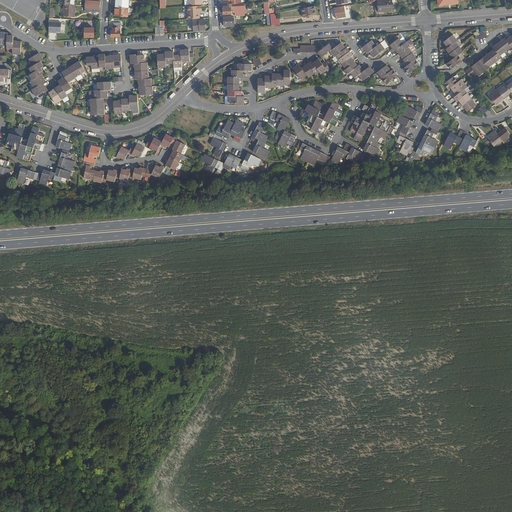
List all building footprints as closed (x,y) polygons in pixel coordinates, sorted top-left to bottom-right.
[(0,0),(0,4),(33,21),(34,21),(39,10),(39,3),(41,0),(0,0)] [(392,11),(391,0),(377,0),(378,12),(392,11)] [(244,15),(244,2),(241,2),(233,3),(228,3),(228,6),(223,6),(223,13),(232,13),(232,6),(233,6),(233,10),(235,10),(235,15),(244,15)] [(74,16),(75,4),(64,4),(64,15),(74,16)] [(201,13),(201,5),(184,6),(184,13),(188,13),(188,19),(193,19),(200,18),(199,13),(201,13)] [(315,14),(314,6),(301,8),(303,16),(315,14)] [(346,17),(344,6),(334,8),(336,18),(346,17)] [(128,17),(129,8),(118,7),(115,7),(115,16),(128,17)] [(234,26),(234,16),(224,17),(224,25),(228,25),(228,26),(234,26)] [(205,30),(205,19),(200,19),(200,18),(193,19),(194,30),(205,30)] [(120,36),(120,23),(114,23),(114,31),(112,31),(112,36),(120,36)] [(94,37),(94,28),(89,28),(89,25),(85,25),(84,37),(94,37)] [(459,39),(454,34),(450,37),(445,41),(449,47),(457,41),(459,39)] [(404,44),(400,38),(391,45),(393,48),(391,50),(393,53),(397,50),(404,44)] [(511,47),(504,38),(501,40),(500,39),(497,41),(505,51),(511,47)] [(409,47),(414,43),(411,39),(404,44),(397,50),(400,54),(409,47)] [(21,55),(22,42),(13,41),(13,48),(13,54),(21,55)] [(377,47),(373,41),(368,44),(362,49),(364,52),(366,50),(368,53),(370,52),(377,47)] [(450,53),(460,46),(457,41),(449,47),(447,49),(450,53)] [(505,51),(497,41),(494,43),(496,45),(492,48),(499,56),(505,51)] [(338,55),(347,49),(342,42),(333,49),(331,50),(336,56),(338,55)] [(331,50),(333,49),(329,44),(318,52),(322,57),(331,50)] [(374,58),(385,49),(381,44),(377,47),(370,52),(374,58)] [(458,55),(464,50),(460,46),(450,53),(454,58),(458,55)] [(404,60),(413,53),(409,47),(400,54),(398,56),(400,58),(402,57),(404,60)] [(340,59),(351,52),(348,48),(347,49),(338,55),(340,59)] [(499,56),(492,48),(490,50),(492,51),(488,53),(495,62),(501,58),(499,56)] [(194,61),(194,53),(190,53),(189,49),(186,49),(181,50),(181,55),(182,62),(186,62),(186,61),(194,61)] [(174,55),(174,52),(170,52),(170,51),(165,51),(166,54),(166,64),(174,63),(174,55)] [(44,60),(40,53),(37,55),(35,52),(28,56),(34,66),(41,62),(44,60)] [(343,63),(353,55),(351,52),(340,59),(343,63)] [(488,53),(487,52),(484,54),(486,56),(482,58),(489,67),(495,62),(488,53)] [(416,60),(417,59),(413,53),(404,60),(406,63),(404,64),(406,67),(416,60)] [(122,67),(122,54),(118,55),(114,56),(115,68),(119,67),(122,67)] [(166,64),(166,54),(158,54),(159,68),(167,67),(166,64)] [(145,63),(144,55),(132,56),(132,64),(135,63),(145,63)] [(182,62),(181,55),(174,55),(174,63),(175,67),(182,67),(182,62)] [(356,62),(354,59),(355,58),(353,55),(343,63),(348,69),(356,62)] [(452,69),(463,60),(458,55),(454,58),(448,63),(452,69)] [(115,68),(114,56),(106,56),(106,67),(107,69),(115,69),(115,68)] [(101,67),(100,57),(87,57),(88,65),(92,65),(92,69),(101,68),(101,67)] [(489,67),(482,58),(477,62),(484,72),(490,68),(489,67)] [(331,69),(325,62),(322,64),(319,59),(313,63),(320,72),(321,74),(327,70),(328,71),(331,69)] [(408,74),(420,65),(416,60),(406,67),(404,68),(408,74)] [(81,71),(85,68),(81,61),(70,68),(76,78),(83,74),(81,71)] [(320,72),(313,63),(312,61),(308,64),(314,73),(316,75),(320,72)] [(41,69),(44,67),(41,62),(34,66),(30,68),(33,73),(41,69)] [(359,66),(356,62),(348,69),(350,72),(359,66)] [(484,72),(477,62),(472,66),(476,72),(479,76),(484,72)] [(149,70),(148,63),(145,63),(135,63),(135,67),(136,67),(136,71),(149,70)] [(301,66),(299,64),(293,68),(301,79),(307,75),(301,66)] [(314,73),(308,64),(305,66),(303,64),(301,66),(307,75),(309,77),(314,73)] [(359,75),(366,70),(364,67),(362,68),(360,65),(359,66),(350,72),(355,78),(359,75)] [(382,78),(393,70),(391,67),(390,68),(387,65),(378,72),(382,78)] [(363,81),(374,72),(370,67),(366,70),(359,75),(363,81)] [(76,78),(70,68),(63,72),(66,77),(69,82),(76,78)] [(9,78),(9,70),(0,69),(0,81),(4,82),(4,78),(9,78)] [(42,75),(44,74),(41,69),(33,73),(31,75),(34,80),(42,75)] [(149,78),(149,70),(136,71),(137,79),(140,79),(149,78)] [(387,83),(397,75),(393,70),(382,78),(387,83)] [(44,83),(46,82),(42,75),(34,80),(31,82),(35,89),(44,83)] [(452,87),(459,82),(455,76),(445,83),(449,89),(452,87)] [(69,82),(66,77),(59,81),(62,86),(66,92),(73,88),(69,82)] [(152,86),(151,78),(149,78),(140,79),(140,87),(152,86)] [(454,91),(465,83),(462,79),(459,82),(452,87),(454,91)] [(112,90),(112,86),(111,82),(98,83),(99,91),(108,90),(112,90)] [(507,94),(511,91),(508,85),(505,82),(497,89),(504,99),(508,95),(507,94)] [(36,97),(48,90),(44,83),(35,89),(32,90),(36,97)] [(465,83),(454,91),(457,95),(465,89),(468,87),(465,83)] [(66,92),(62,86),(57,88),(63,99),(68,96),(66,92)] [(154,95),(153,86),(152,86),(140,87),(141,95),(154,95)] [(63,99),(57,88),(50,92),(57,104),(64,100),(63,99)] [(504,99),(497,89),(494,91),(491,88),(487,92),(496,103),(499,101),(500,102),(504,99)] [(460,99),(468,93),(465,89),(457,95),(454,97),(457,100),(460,99)] [(109,98),(108,90),(99,91),(95,91),(96,99),(104,98),(109,98)] [(472,98),(468,93),(460,99),(462,102),(460,104),(461,106),(472,98)] [(139,109),(138,100),(138,96),(130,96),(130,99),(131,109),(139,109)] [(105,106),(104,98),(96,99),(91,99),(92,107),(105,106)] [(477,105),(472,98),(461,106),(463,109),(466,107),(468,111),(477,105)] [(131,109),(130,99),(122,99),(123,101),(123,111),(131,111),(131,109)] [(322,142),(327,131),(329,132),(332,126),(339,129),(342,123),(339,121),(344,112),(338,109),(339,105),(332,102),(323,121),(317,118),(324,104),(316,100),(312,107),(308,105),(305,111),(303,110),(300,116),(304,119),(301,124),(311,129),(310,131),(319,136),(318,140),(322,142)] [(123,111),(123,101),(115,101),(115,115),(124,114),(123,111)] [(359,142),(368,124),(374,127),(362,150),(369,153),(367,157),(373,160),(379,150),(376,148),(378,144),(377,143),(381,137),(384,139),(387,133),(390,134),(393,128),(387,125),(390,119),(381,114),(382,112),(376,108),(377,105),(373,102),(367,113),(363,112),(361,117),(355,115),(352,122),(354,123),(350,132),(355,134),(353,138),(359,142)] [(409,131),(413,123),(408,121),(410,118),(417,122),(420,116),(423,110),(413,105),(411,109),(407,108),(402,118),(399,116),(396,123),(399,125),(395,134),(400,137),(396,144),(402,147),(398,154),(406,158),(407,155),(413,158),(414,155),(424,160),(426,155),(431,158),(438,144),(434,141),(442,125),(438,123),(442,116),(433,111),(428,120),(425,127),(431,130),(429,133),(427,132),(424,137),(419,147),(417,151),(411,148),(414,144),(409,141),(405,139),(409,131)] [(105,115),(105,106),(92,107),(92,115),(105,115)] [(284,130),(289,120),(276,113),(272,119),(280,123),(277,129),(283,133),(277,144),(284,147),(288,141),(292,143),(291,146),(294,148),(298,141),(295,139),(296,136),(284,130)] [(244,132),(240,130),(243,123),(236,120),(234,124),(228,121),(225,127),(219,124),(209,144),(215,147),(212,154),(219,158),(226,144),(219,141),(223,135),(227,137),(229,134),(233,136),(232,139),(239,142),(244,132)] [(263,149),(265,144),(270,136),(262,132),(265,126),(259,123),(250,140),(256,144),(252,152),(266,159),(270,152),(263,149)] [(21,144),(25,131),(24,130),(18,129),(17,133),(15,132),(14,135),(10,133),(6,146),(12,148),(11,152),(18,154),(17,157),(30,160),(32,154),(35,155),(37,149),(43,150),(45,144),(42,143),(44,136),(40,136),(41,133),(38,132),(39,128),(33,126),(27,146),(21,144)] [(504,142),(511,136),(506,128),(502,131),(501,130),(497,133),(502,140),(504,142)] [(70,150),(72,143),(65,141),(67,133),(60,131),(56,146),(63,149),(70,150)] [(472,151),(477,142),(465,136),(466,135),(460,132),(456,139),(449,135),(442,149),(449,153),(451,148),(457,151),(458,151),(465,154),(468,149),(472,151)] [(495,146),(502,140),(497,133),(496,132),(492,135),(491,134),(487,137),(495,146)] [(171,143),(174,138),(166,134),(162,141),(160,144),(164,146),(164,145),(169,147),(171,143)] [(160,144),(162,141),(151,135),(145,146),(153,150),(153,149),(157,150),(160,144)] [(182,153),(186,144),(177,140),(179,137),(175,136),(174,138),(171,143),(175,145),(173,149),(174,149),(182,153)] [(140,156),(145,146),(134,141),(129,150),(128,152),(135,155),(136,154),(140,156)] [(308,163),(314,149),(300,142),(296,149),(304,153),(300,159),(308,163)] [(366,155),(346,144),(343,149),(338,147),(331,160),(337,164),(340,159),(345,162),(346,159),(356,164),(358,160),(362,162),(366,155)] [(99,157),(101,147),(93,145),(89,161),(95,162),(96,156),(99,157)] [(128,152),(129,150),(122,146),(120,149),(117,148),(113,155),(120,158),(120,157),(125,159),(128,152)] [(73,168),(74,161),(67,159),(70,150),(63,149),(58,164),(65,166),(73,168)] [(180,162),(184,154),(182,153),(174,149),(172,154),(170,153),(169,157),(180,162)] [(331,158),(314,149),(308,163),(314,166),(318,160),(327,165),(331,158)] [(229,172),(232,165),(239,168),(241,165),(248,169),(250,164),(257,167),(261,160),(247,153),(243,162),(228,154),(223,164),(203,154),(200,161),(207,164),(203,171),(210,175),(213,168),(220,171),(221,168),(229,172)] [(0,173),(9,175),(11,169),(6,168),(7,165),(5,165),(6,161),(0,158),(0,157),(1,155),(0,154),(0,173)] [(175,170),(180,162),(169,157),(167,160),(169,160),(166,165),(175,170)] [(93,180),(96,170),(93,170),(95,162),(89,161),(85,178),(93,180)] [(160,178),(165,167),(162,166),(161,167),(153,163),(150,169),(147,169),(145,177),(149,178),(151,174),(160,178)] [(69,179),(71,172),(64,169),(65,166),(58,164),(56,173),(54,179),(60,181),(62,177),(69,179)] [(145,177),(147,169),(140,167),(139,168),(135,167),(134,169),(132,178),(140,179),(141,176),(145,177)] [(37,180),(39,173),(21,168),(17,182),(24,184),(27,177),(37,180)] [(132,178),(134,169),(127,168),(126,169),(122,168),(121,171),(119,179),(128,180),(128,177),(132,178)] [(54,179),(56,173),(43,169),(42,174),(39,173),(37,180),(40,181),(39,183),(46,185),(49,178),(54,179)] [(119,179),(121,171),(114,169),(113,170),(109,169),(108,172),(106,180),(115,182),(116,178),(119,179)] [(106,180),(108,172),(100,170),(100,171),(96,170),(93,180),(93,181),(101,183),(102,179),(106,180)]
